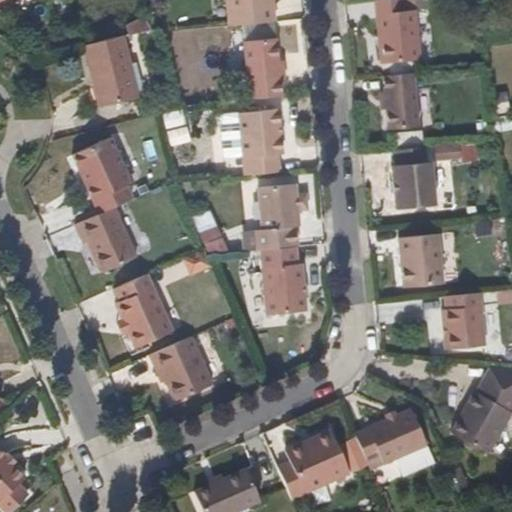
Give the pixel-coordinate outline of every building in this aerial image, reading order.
[(269,17),(267,0),(220,0),(223,22),(269,17)] [(379,0),(371,0),(374,62),(419,60),(417,5),(405,6),(404,0),(379,0)] [(144,27),(141,14),(124,23),(124,32),(144,27)] [(270,54),(267,30),(235,33),(241,97),(274,94),(270,57),(270,54)] [(136,91),(119,33),(83,40),(80,41),(97,102),(136,91)] [(279,75),(277,54),(270,54),(270,57),(272,75),(279,75)] [(420,123),(415,69),(383,71),(386,106),(388,125),(420,123)] [(386,106),(384,87),(378,90),(379,102),(386,106)] [(282,151),(278,107),(219,112),(223,154),(242,153),(243,172),(278,169),(277,154),(282,151)] [(130,174),(109,129),(68,149),(95,209),(112,202),(132,193),(125,179),(130,174)] [(457,158),(458,145),(435,145),(434,158),(457,158)] [(436,205),(431,153),(426,154),(425,146),(397,149),(397,155),(395,158),(389,160),(394,209),(436,205)] [(296,181),(255,184),(261,226),(296,223),(300,222),(296,181)] [(112,202),(95,209),(68,220),(80,244),(85,241),(99,270),(136,254),(112,202)] [(261,226),(253,227),(257,271),(297,267),(295,245),(298,245),(296,223),(261,226)] [(403,288),(445,285),(440,231),(397,234),(403,288)] [(257,271),(262,317),(306,314),(301,267),(297,267),(257,271)] [(168,328),(144,272),(113,286),(119,297),(112,299),(119,315),(122,321),(124,328),(131,344),(168,328)] [(478,346),(473,292),(440,294),(442,307),(436,312),(439,350),(478,346)] [(122,321),(119,315),(113,318),(118,330),(124,328),(122,321)] [(215,384),(193,334),(145,355),(152,370),(158,367),(164,381),(174,402),(215,384)] [(164,381),(158,367),(152,370),(158,383),(164,381)] [(511,371),(485,368),(449,434),(487,455),(511,408),(511,371)] [(379,410),(384,418),(395,413),(391,405),(379,410)] [(368,470),(403,455),(407,465),(428,456),(424,447),(406,408),(395,413),(384,418),(363,427),(352,432),(368,470)] [(351,478),(332,431),(312,440),(315,448),(303,453),(301,445),(282,454),(287,466),(275,471),(290,505),(351,478)] [(315,448),(312,440),(301,445),(303,453),(315,448)] [(0,511),(11,511),(28,497),(15,483),(23,474),(15,464),(19,461),(10,454),(4,454),(0,449),(0,511)] [(191,500),(197,511),(243,511),(259,505),(245,474),(222,485),(212,490),(206,493),(191,500)] [(202,484),(206,493),(212,490),(222,485),(218,477),(202,484)]
